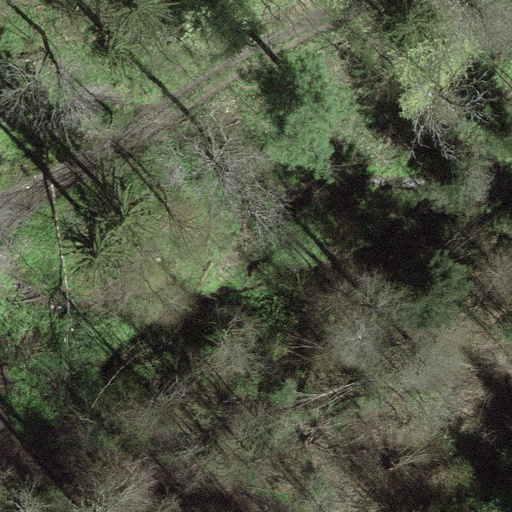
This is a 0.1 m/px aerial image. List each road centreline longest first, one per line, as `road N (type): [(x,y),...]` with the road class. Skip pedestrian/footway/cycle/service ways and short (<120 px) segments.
road 1 (track): [(0,218),(267,46),(357,0)]
road 2 (track): [(285,511),(234,488),(37,464),(0,417)]
